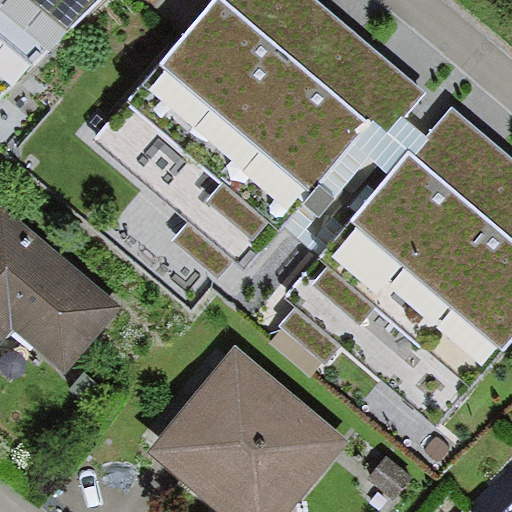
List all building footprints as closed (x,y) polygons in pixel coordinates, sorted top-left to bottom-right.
[(0,0),(0,103),(108,0),(0,0)] [(386,140),(423,97),(307,0),(230,0),(105,148),(249,269),(369,126),(386,140)] [(511,168),(450,116),(292,302),(441,427),(511,342),(511,168)] [(129,311),(3,210),(0,213),(0,354),(14,338),(70,383),(129,311)] [(296,511),(352,446),(235,349),(146,456),(212,511),(296,511)]
